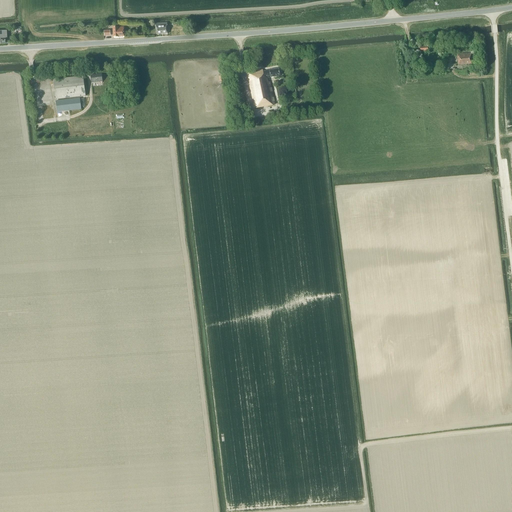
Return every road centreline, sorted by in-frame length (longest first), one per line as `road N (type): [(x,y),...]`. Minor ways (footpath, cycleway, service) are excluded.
road 1 (tertiary): [(0,48),(511,6)]
road 2 (track): [(511,427),(364,445)]
